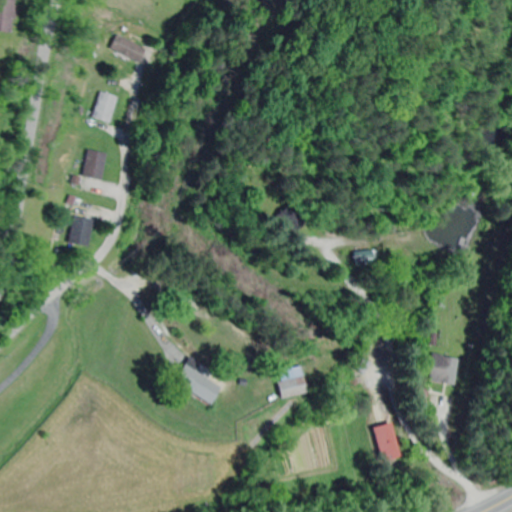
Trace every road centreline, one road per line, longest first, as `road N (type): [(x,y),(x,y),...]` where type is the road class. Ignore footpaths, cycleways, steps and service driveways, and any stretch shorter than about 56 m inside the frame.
road 1 (residential): [(56,336),(113,297),(180,348),(237,361),(378,339),(401,351),(438,423),(502,502)]
road 2 (residential): [(0,341),(111,241),(139,75)]
road 3 (residential): [(0,276),(60,0)]
